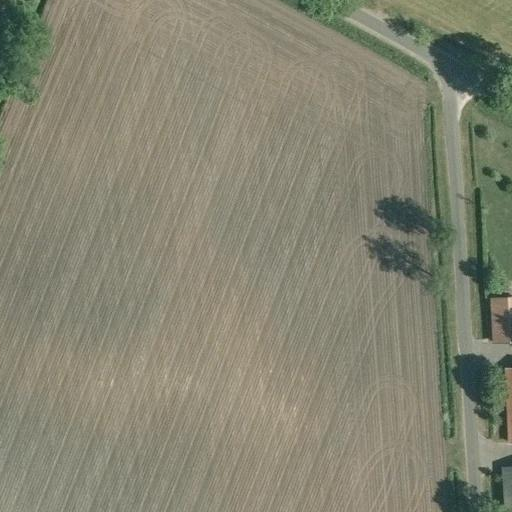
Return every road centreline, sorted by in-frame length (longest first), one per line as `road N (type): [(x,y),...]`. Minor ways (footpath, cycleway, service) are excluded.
road 1 (unclassified): [(475,511),(449,88),(456,68)]
road 2 (unclassified): [(456,68),(332,0)]
